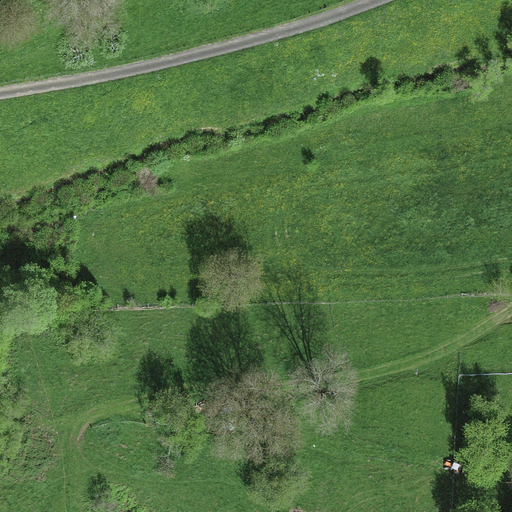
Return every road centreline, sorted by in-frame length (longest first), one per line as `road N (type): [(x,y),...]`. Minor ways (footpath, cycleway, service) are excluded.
road 1 (track): [(506,473),(340,446),(285,427),(286,413),(306,397),(443,350),(511,307)]
road 2 (track): [(373,0),(226,48),(0,91)]
